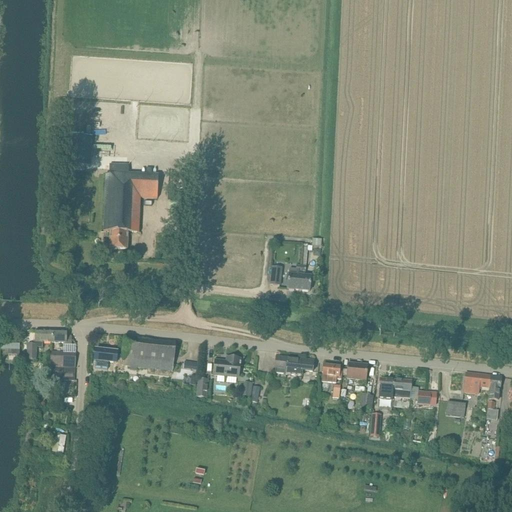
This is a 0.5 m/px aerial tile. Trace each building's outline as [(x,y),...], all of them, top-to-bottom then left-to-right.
[(66,136),(64,166),(90,167),(92,138),(66,136)] [(109,175),(106,175),(103,233),(109,233),(109,250),(127,251),(128,234),(139,234),(140,199),(157,200),(158,176),(152,176),(152,169),(146,169),(146,176),(128,175),(129,166),(110,165),(109,175)] [(177,201),(178,189),(168,189),(167,201),(177,201)] [(300,277),(298,291),(309,292),(311,276),(304,276),(304,273),(305,273),(306,266),(307,252),(311,252),(312,247),(308,247),(308,246),(303,246),(303,252),(302,252),(301,266),(300,275),(300,277)] [(289,274),(287,290),(298,291),(300,277),(300,275),(301,266),(296,266),(295,270),(289,270),(289,274)] [(271,267),(270,286),(280,287),(282,268),(271,267)] [(43,344),(53,344),(53,332),(36,331),(36,343),(33,343),(33,345),(28,345),(27,361),(36,361),(37,348),(42,349),(43,344)] [(53,344),(63,345),(63,346),(71,346),(72,337),(67,337),(67,332),(53,332),(53,344)] [(117,352),(96,350),(94,369),(107,371),(108,363),(117,364),(117,359),(124,360),(123,366),(129,367),(129,371),(137,372),(137,368),(172,372),(175,344),(126,338),(124,353),(117,352)] [(0,345),(0,350),(8,351),(8,356),(19,356),(19,345),(0,345)] [(50,381),(74,382),(76,354),(75,354),(63,353),(51,353),(50,381)] [(276,357),(274,374),(284,375),(284,376),(286,376),(286,375),(302,377),(302,373),(312,374),(314,361),(276,357)] [(214,361),(212,377),(238,380),(240,363),(240,359),(238,359),(226,358),(225,362),(214,361)] [(184,362),(183,370),(197,371),(198,363),(192,363),(184,362)] [(348,364),(347,380),(365,382),(367,366),(348,364)] [(323,365),(322,378),(322,383),(336,384),(336,380),(341,381),(342,370),(339,370),(340,367),(323,365)] [(479,389),(488,390),(490,377),(465,375),(464,394),(479,396),(479,389)] [(490,376),(490,377),(488,390),(487,401),(498,402),(500,377),(490,376)] [(378,400),(392,401),(394,380),(380,379),(378,400)] [(206,399),(208,381),(198,380),(196,398),(206,399)] [(394,380),(392,401),(393,399),(410,400),(410,390),(411,381),(394,380)] [(242,397),(251,398),(252,385),(244,384),(242,397)] [(334,386),(333,392),(332,398),(339,399),(340,387),(334,386)] [(258,404),(260,388),(253,387),(251,403),(258,404)] [(410,400),(410,402),(417,403),(417,406),(434,407),(435,395),(418,394),(419,391),(410,390),(410,400)] [(372,410),(373,397),(361,395),(359,408),(372,410)] [(465,405),(447,403),(445,417),(464,419),(465,405)] [(486,420),(488,421),(491,421),(497,422),(498,412),(494,411),(494,404),(488,403),(487,407),(487,410),(486,420)] [(362,421),(369,422),(370,415),(363,414),(362,421)] [(372,415),(370,438),(378,439),(380,416),(372,415)] [(414,435),(412,442),(420,443),(421,436),(414,435)] [(55,436),(52,454),(63,456),(66,438),(55,436)]
